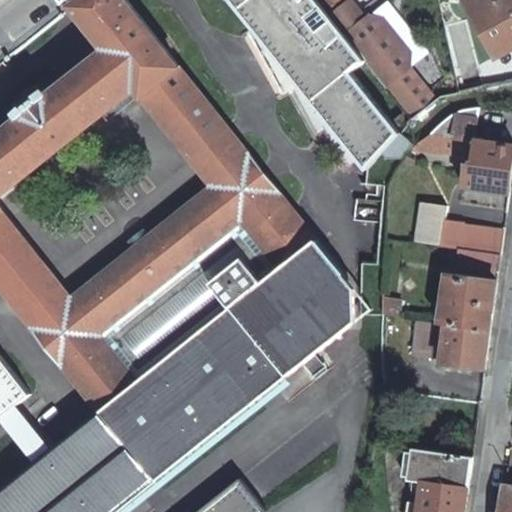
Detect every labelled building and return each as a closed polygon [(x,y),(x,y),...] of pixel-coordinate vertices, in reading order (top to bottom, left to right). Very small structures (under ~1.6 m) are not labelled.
[(228,127),(126,0),(78,0),(71,6),(104,48),(63,81),(60,75),(56,72),(54,71),(52,71),(50,72),(47,73),(43,79),(39,85),(33,87),(26,89),(22,91),(13,106),(10,106),(2,109),(0,110),(0,125),(4,129),(0,132),(0,210),(2,209),(0,207),(0,197),(134,91),(140,98),(142,96),(191,157),(228,127)] [(234,0),(305,89),(369,168),(384,153),(402,133),(411,124),(402,112),(392,120),(353,72),(367,61),(318,0),(234,0)] [(318,0),(367,61),(388,87),(412,67),(413,52),(385,18),(371,15),(367,18),(352,0),(351,0),(350,0),(318,0)] [(511,0),(472,0),(466,3),(496,56),(511,48),(511,0)] [(511,193),(511,192),(511,146),(477,140),(482,106),(473,109),(464,112),(461,113),(454,117),(442,125),(432,133),(447,135),(444,152),(474,158),(473,164),(467,163),(465,186),(511,193)] [(233,133),(228,127),(191,157),(189,159),(212,188),(223,179),(211,163),(239,141),(233,133)] [(415,145),(402,133),(384,153),(389,158),(402,159),(415,145)] [(416,147),(444,152),(447,135),(432,133),(425,138),(416,147)] [(263,172),(239,141),(24,313),(101,409),(315,242),(263,172)] [(417,244),(443,247),(461,250),(503,255),(506,232),(467,227),(467,224),(448,222),(450,208),(425,203),(417,244)] [(73,298),(2,209),(0,210),(0,283),(24,313),(52,292),(63,305),(73,298)] [(371,310),(315,242),(101,409),(158,485),(371,310)] [(501,272),(503,255),(461,250),(459,266),(501,272)] [(446,323),(493,330),(499,282),(452,275),(446,323)] [(415,355),(431,357),(436,321),(420,319),(415,355)] [(436,321),(431,357),(447,360),(446,364),(487,370),(493,330),(446,323),(436,321)] [(0,354),(0,419),(31,395),(0,354)] [(18,403),(0,418),(35,462),(101,409),(92,398),(73,412),(44,435),(18,403)] [(101,409),(0,492),(0,511),(123,511),(158,485),(101,409)] [(409,480),(415,481),(426,482),(470,488),(475,455),(415,446),(409,480)] [(426,482),(421,511),(466,511),(470,488),(426,482)] [(202,511),(266,511),(243,484),(202,511)] [(511,511),(511,487),(506,486),(502,511),(511,511)]
